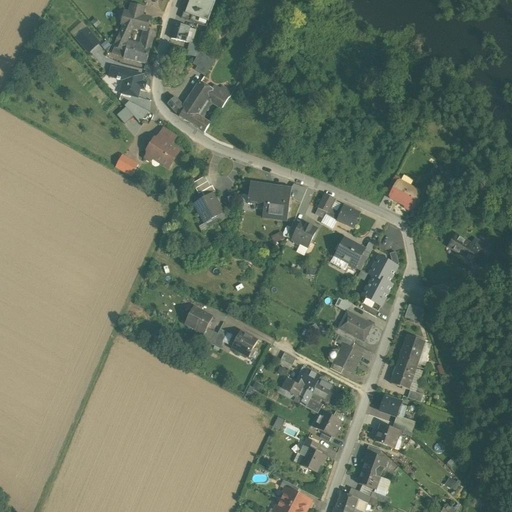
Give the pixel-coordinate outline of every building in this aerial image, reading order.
[(207,0),(190,0),(188,7),(211,15),(216,3),(207,0)] [(150,19),(141,16),(143,9),(131,6),(129,14),(125,13),(122,25),(125,26),(125,24),(132,27),(143,30),(147,31),(149,24),(150,25),(150,23),(149,23),(150,19)] [(188,7),(186,6),(182,19),(209,29),(214,16),(211,15),(188,7)] [(91,23),(95,29),(101,24),(96,19),(91,23)] [(125,26),(115,47),(116,48),(126,52),(128,43),(126,43),(132,27),(125,24),(125,26)] [(190,29),(175,25),(171,39),(186,42),(190,29)] [(76,39),(88,53),(99,43),(87,30),(76,39)] [(143,30),(138,46),(142,47),(147,31),(143,30)] [(154,33),(147,31),(142,47),(150,49),(154,33)] [(105,50),(110,46),(107,42),(102,46),(105,50)] [(138,46),(128,43),(126,52),(124,59),(146,64),(150,49),(142,47),(138,46)] [(201,46),(190,44),(188,51),(189,52),(199,54),(200,52),(203,47),(201,46)] [(126,52),(116,48),(113,54),(124,59),(126,52)] [(196,59),(193,64),(198,67),(205,55),(200,52),(199,54),(196,59)] [(198,67),(196,70),(204,75),(214,60),(205,55),(198,67)] [(144,76),(112,68),(110,77),(124,81),(121,94),(138,98),(143,77),(144,76)] [(176,81),(167,77),(165,83),(174,87),(176,81)] [(230,96),(203,79),(200,84),(211,91),(227,101),(229,97),(230,96)] [(184,109),(195,116),(206,99),(211,91),(200,84),(184,109)] [(227,101),(211,91),(206,99),(221,107),(222,108),(227,101)] [(184,109),(175,98),(167,105),(179,117),(184,109)] [(124,105),(126,108),(134,117),(141,126),(150,111),(130,100),(124,105)] [(117,116),(125,125),(134,117),(126,108),(117,116)] [(195,116),(184,109),(179,117),(203,133),(209,124),(195,116)] [(176,136),(163,128),(157,137),(158,138),(170,145),(176,136)] [(170,145),(158,138),(153,146),(151,145),(146,153),(153,158),(153,159),(168,168),(179,151),(170,145)] [(153,158),(146,153),(143,159),(150,164),(153,159),(153,158)] [(122,154),(115,167),(132,177),(140,164),(122,154)] [(395,177),(386,193),(391,196),(399,183),(400,180),(395,177)] [(399,183),(391,196),(391,198),(405,205),(405,208),(409,211),(413,210),(415,206),(413,203),(418,195),(418,193),(399,183)] [(270,187),(250,185),(248,199),(264,201),(262,219),(287,222),(290,199),(291,194),(287,194),(270,192),(270,187)] [(306,190),(294,185),(287,194),(291,194),(290,199),(301,203),(306,190)] [(213,187),(202,193),(205,198),(213,194),(216,192),(213,187)] [(205,198),(194,205),(208,230),(227,219),(213,194),(205,198)] [(334,199),(325,195),(318,209),(326,213),(327,213),(334,199)] [(360,214),(343,206),(337,221),(353,229),(360,214)] [(328,216),(337,219),(341,209),(331,207),(328,216)] [(326,213),(318,209),(315,215),(324,219),(326,215),(326,213)] [(300,225),(294,221),(287,238),(292,240),(300,225)] [(317,230),(301,222),(300,225),(292,240),(294,241),(295,244),(298,245),(301,245),(308,248),(317,230)] [(281,232),(272,235),(275,242),(284,239),(281,232)] [(472,246),(456,236),(449,248),(475,265),(482,255),(483,253),(472,246)] [(486,247),(475,240),(472,246),(483,253),(486,247)] [(352,246),(343,241),(335,256),(348,263),(347,265),(354,269),(362,255),(365,250),(364,250),(353,244),(352,246)] [(368,243),(364,250),(365,250),(362,255),(368,258),(374,246),(368,243)] [(395,253),(390,255),(392,261),(390,264),(397,268),(399,264),(395,253)] [(362,255),(355,269),(360,272),(368,258),(362,255)] [(482,255),(475,265),(482,269),(488,259),(482,255)] [(390,264),(379,258),(370,275),(373,277),(388,285),(388,284),(397,268),(390,264)] [(388,285),(373,277),(363,297),(365,298),(381,307),(392,286),(388,284),(388,285)] [(353,306),(339,298),(335,307),(347,313),(349,314),(353,306)] [(381,307),(365,298),(362,304),(378,312),(381,307)] [(423,310),(409,305),(405,318),(421,324),(424,314),(423,310)] [(213,318),(193,308),(185,325),(204,335),(207,329),(213,318)] [(347,313),(339,330),(363,342),(372,326),(349,314),(347,313)] [(218,335),(207,329),(204,335),(201,340),(212,345),(215,340),(218,335)] [(227,334),(220,330),(218,335),(215,340),(222,344),(227,334)] [(257,342),(240,333),(232,349),(249,358),(257,342)] [(354,344),(339,336),(335,342),(343,347),(344,346),(351,350),(354,344)] [(407,338),(399,362),(416,368),(424,344),(407,338)] [(222,344),(215,340),(212,345),(219,349),(222,344)] [(343,347),(340,353),(336,351),(331,352),(328,357),(330,362),(333,364),(334,364),(343,369),(352,374),(362,356),(351,350),(344,346),(343,347)] [(296,359),(284,353),(281,360),(292,366),(296,359)] [(416,368),(399,362),(391,385),(408,391),(416,368)] [(343,369),(334,364),(333,364),(330,369),(340,374),(343,369)] [(321,377),(303,367),(294,383),(288,380),(282,390),(296,397),(297,398),(298,396),(303,389),(307,391),(312,393),(319,381),(319,380),(321,377)] [(334,389),(319,381),(312,393),(313,394),(312,394),(327,402),(334,389)] [(303,389),(298,396),(303,399),(307,391),(303,389)] [(307,391),(303,399),(308,402),(312,394),(313,394),(312,393),(307,391)] [(423,395),(410,391),(407,399),(420,403),(423,395)] [(296,397),(287,393),(284,397),(294,402),(296,397)] [(303,399),(298,396),(297,398),(296,397),(294,402),(305,408),(308,402),(303,399)] [(401,403),(384,397),(379,412),(396,418),(397,417),(401,403)] [(315,405),(308,402),(305,408),(312,412),(315,405)] [(322,408),(315,405),(312,412),(318,415),(320,411),(322,408)] [(341,422),(323,413),(315,429),(323,433),(333,438),(341,422)] [(408,421),(397,417),(396,418),(394,424),(406,428),(408,421)] [(406,428),(394,424),(392,429),(399,431),(398,432),(401,433),(404,434),(412,437),(413,435),(406,428)] [(392,429),(381,426),(375,443),(395,449),(398,440),(401,433),(398,432),(399,431),(392,429)] [(333,438),(323,433),(320,438),(331,443),(333,438)] [(318,444),(308,440),(302,451),(300,456),(304,457),(301,465),(300,466),(316,473),(320,465),(322,466),(326,457),(315,452),(318,444)] [(381,451),(368,447),(365,455),(366,455),(367,455),(378,459),(381,451)] [(300,449),(298,453),(296,458),(295,458),(294,462),(301,465),(304,457),(300,456),(302,451),(300,449)] [(378,459),(367,455),(366,455),(364,463),(366,464),(363,472),(380,478),(385,463),(384,461),(378,459)] [(380,478),(363,472),(358,485),(375,491),(380,478)] [(448,478),(446,486),(454,488),(456,481),(448,478)] [(299,489),(283,481),(280,487),(285,490),(287,491),(288,490),(296,495),(299,489)] [(364,495),(352,489),(350,494),(362,499),(364,495)] [(296,495),(288,490),(287,491),(285,490),(279,500),(301,511),(306,511),(309,508),(307,507),(310,502),(296,495)] [(382,496),(374,493),(371,498),(372,498),(379,502),(382,496)] [(358,500),(341,494),(336,509),(344,511),(354,511),(355,510),(358,500)] [(371,498),(364,495),(362,499),(361,501),(369,504),(372,498),(371,498)] [(390,499),(382,496),(379,502),(387,505),(390,499)] [(301,511),(279,500),(274,511),(275,511),(301,511)]
